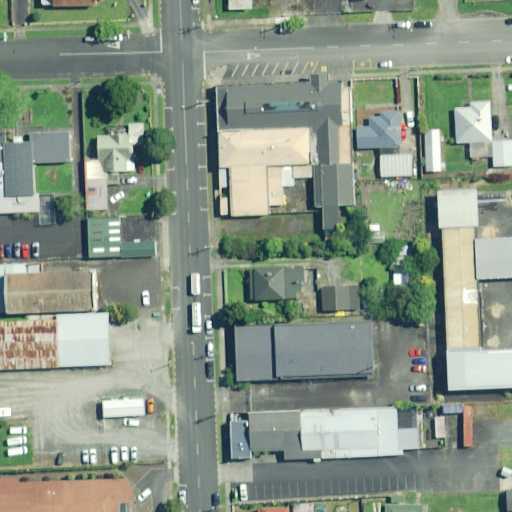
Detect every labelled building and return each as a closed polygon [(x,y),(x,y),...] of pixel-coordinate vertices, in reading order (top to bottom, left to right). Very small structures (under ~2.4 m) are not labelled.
[(349,84),(218,90),(220,138),(226,138),(314,134),(316,174),(319,234),(356,233),(349,84)] [(454,109),(456,143),(492,141),(490,102),(470,103),(471,108),(454,109)] [(400,147),(399,112),(381,113),(381,117),(369,117),(369,126),(357,126),(357,148),(400,147)] [(143,145),(143,124),(122,124),(122,135),(97,136),(98,158),(85,159),(86,210),(107,209),(107,184),(119,184),(118,171),(134,171),(133,145),(143,145)] [(440,171),(439,130),(424,130),(426,172),(440,171)] [(59,132),(0,132),(0,216),(28,216),(27,167),(59,166),(59,132)] [(316,174),(314,134),(226,138),(230,225),(283,223),(281,175),(316,174)] [(511,165),(511,140),(492,142),(493,166),(511,165)] [(412,176),(411,155),(380,156),(380,177),(412,176)] [(121,243),(120,219),(88,220),(88,244),(88,258),(113,257),(121,257),(154,256),(153,243),(121,243)] [(434,230),(439,354),(472,353),(466,228),(434,230)] [(414,246),(399,246),(399,255),(414,255),(414,246)] [(26,263),(0,263),(0,313),(27,313),(93,311),(90,271),(40,272),(39,264),(26,265),(26,263)] [(305,266),(249,268),(250,300),(300,299),(299,281),(305,281),(305,266)] [(93,311),(27,313),(27,321),(0,322),(0,369),(111,366),(110,343),(109,310),(93,311)] [(361,323),(228,329),(231,382),(363,376),(361,323)] [(511,351),(439,354),(441,397),(511,393),(511,351)] [(143,415),(143,399),(103,401),(104,417),(143,415)] [(391,407),(240,413),(242,453),(275,452),(275,460),(394,455),(391,407)] [(126,511),(125,483),(0,489),(0,511),(126,511)] [(401,497),(392,497),(392,505),(385,505),(384,511),(422,511),(422,506),(401,506),(401,497)]
